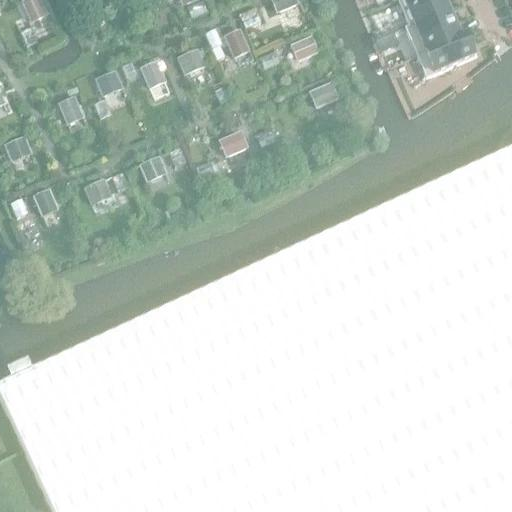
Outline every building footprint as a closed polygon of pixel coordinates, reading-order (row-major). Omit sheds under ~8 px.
[(38,0),(31,0),(21,5),(30,26),(46,19),(38,0)] [(199,0),(178,0),(182,9),(200,2),(199,0)] [(294,0),(268,0),(276,17),(298,7),(294,0)] [(442,0),(402,0),(393,4),(393,5),(397,3),(408,29),(404,31),(404,32),(448,13),(442,0)] [(448,13),(404,32),(415,58),(459,40),(448,13)] [(239,34),(224,41),(234,62),(249,55),(239,34)] [(459,40),(415,58),(425,81),(473,61),(464,38),(459,40)] [(311,39),(289,48),(297,65),(318,56),(311,39)] [(197,53),(176,62),(184,79),(204,71),(197,53)] [(157,65),(139,72),(148,93),(166,85),(157,65)] [(115,75),(94,83),(102,101),(122,92),(115,75)] [(330,85),(308,95),(316,112),(338,103),(330,85)] [(75,100),(58,107),(66,128),(84,121),(75,100)] [(240,134),(218,144),(225,161),(248,151),(240,134)] [(24,141),(3,149),(10,167),(31,158),(24,141)] [(511,511),(511,153),(0,389),(0,400),(51,511),(511,511)] [(159,160),(138,170),(145,188),(167,178),(159,160)] [(104,182),(83,192),(91,209),(112,200),(111,198),(114,197),(110,188),(107,189),(104,182)] [(48,194),(32,201),(41,222),(57,215),(48,194)]
